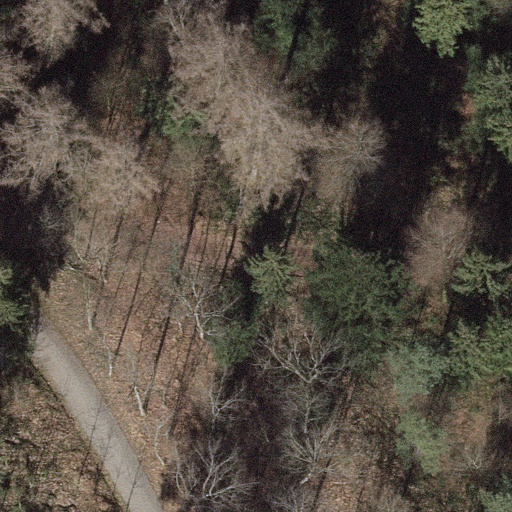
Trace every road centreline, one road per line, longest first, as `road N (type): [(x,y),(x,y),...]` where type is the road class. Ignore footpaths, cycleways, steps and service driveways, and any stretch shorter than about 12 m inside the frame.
road 1 (track): [(2,201),(511,285)]
road 2 (track): [(193,511),(159,419),(2,201)]
